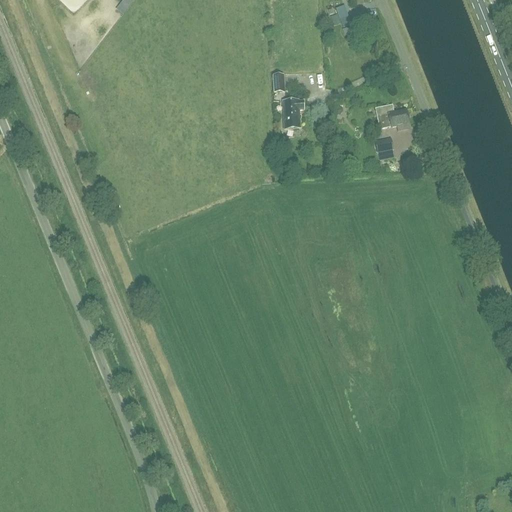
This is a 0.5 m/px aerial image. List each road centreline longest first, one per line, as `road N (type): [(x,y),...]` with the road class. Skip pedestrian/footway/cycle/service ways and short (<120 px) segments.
road 1 (unclassified): [(155,511),(0,117)]
road 2 (unclassified): [(511,327),(382,0)]
